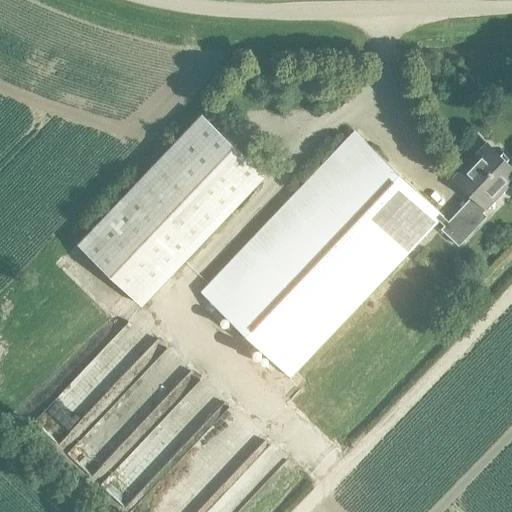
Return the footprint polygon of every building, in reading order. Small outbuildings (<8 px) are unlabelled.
[(201,114),(77,244),(141,305),(265,175),(201,114)] [(290,377),(438,221),(442,216),(353,131),(200,292),(290,377)] [(499,155),(490,147),(477,160),(473,156),(453,177),(452,176),(452,177),(463,188),(464,189),(465,189),(467,189),(469,189),(470,189),(471,188),(475,192),(448,221),(442,216),(438,221),(443,225),(440,229),(458,246),(486,216),(482,212),(506,187),(502,183),(511,172),(511,167),(506,162),(508,159),(502,152),(499,155)] [(29,324),(35,332),(54,316),(48,309),(29,324)] [(126,318),(116,329),(131,344),(141,333),(126,318)] [(113,348),(93,353),(98,371),(118,366),(113,348)] [(32,420),(50,440),(93,400),(74,380),(32,420)] [(125,431),(127,433),(138,417),(112,398),(106,406),(130,424),(125,431)] [(101,453),(89,434),(66,448),(78,468),(101,453)] [(185,456),(151,492),(170,510),(204,474),(185,456)] [(117,468),(100,479),(116,503),(133,492),(117,468)] [(205,493),(187,511),(224,511),(226,511),(205,493)]
